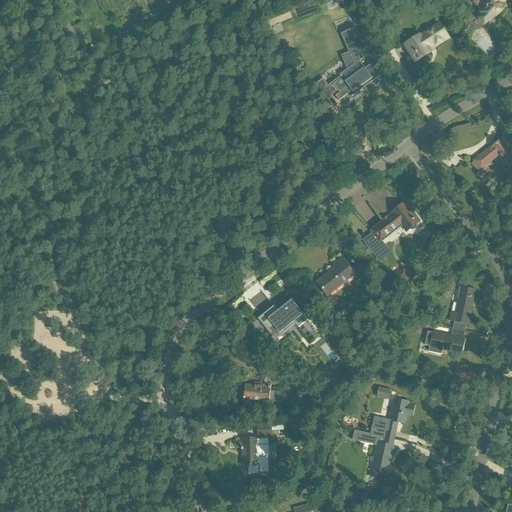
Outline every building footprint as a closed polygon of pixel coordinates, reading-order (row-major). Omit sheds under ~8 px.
[(480,12),(482,15),(479,18),(484,23),(487,20),(488,21),(490,18),(491,20),(496,16),(495,15),(503,7),(499,4),(503,0),(475,0),(474,2),(482,10),(480,12)] [(448,38),(440,25),(421,37),(420,35),(405,45),(416,62),(431,53),(429,50),(448,38)] [(335,96),(339,101),(352,91),(353,93),(371,79),(373,80),(371,82),(380,76),(372,63),(365,68),(360,61),(363,58),(360,51),(366,49),(354,28),(341,34),(349,52),(354,64),(347,69),(340,75),(341,76),(342,78),(332,85),(332,86),(333,85),(338,91),(339,93),(335,96)] [(382,45),(387,54),(394,49),(388,41),(382,45)] [(312,86),(324,102),(334,94),(328,85),(323,78),(312,86)] [(511,164),(511,153),(508,149),(511,147),(503,137),(491,147),(492,147),(472,163),(480,172),(487,167),(485,165),(498,154),(508,167),(511,164)] [(416,227),(416,225),(419,222),(404,203),(391,213),(393,215),(372,232),(374,234),(371,237),(374,241),(377,238),(380,242),(385,238),(386,235),(393,229),(396,229),(401,225),(407,232),(410,230),(413,230),(416,227)] [(350,269),(342,259),(333,266),(335,268),(317,283),(327,296),(357,272),(361,277),(367,272),(359,262),(350,269)] [(449,278),(459,269),(455,264),(445,272),(449,278)] [(395,275),(404,287),(410,282),(414,280),(405,268),(395,275)] [(414,287),(410,282),(404,287),(408,292),(414,287)] [(454,322),(452,329),(465,332),(466,325),(468,325),(476,290),(461,287),(455,313),(451,312),(449,321),(454,322)] [(274,306),(259,318),(273,336),(284,328),(284,329),(287,327),(286,326),(293,320),(299,327),(308,320),(292,300),(288,303),(289,305),(287,306),(286,305),(283,308),(284,309),(279,313),(274,306)] [(428,332),(425,345),(429,346),(428,352),(441,355),(442,352),(443,350),(462,354),(465,339),(463,339),(465,332),(452,329),(451,336),(432,332),(432,333),(428,332)] [(274,378),(275,371),(261,368),(260,374),(263,374),(259,386),(254,386),(245,385),(244,400),(269,402),(269,401),(279,402),(280,402),(282,402),(283,401),(283,400),(284,399),(284,397),(284,396),(284,395),(283,394),(282,393),(281,392),(280,392),(270,391),(271,384),(267,383),(268,376),(274,378)] [(377,397),(390,400),(392,390),(379,387),(377,397)] [(370,434),(393,439),(397,422),(404,424),(406,415),(411,416),(414,405),(408,404),(409,402),(394,399),(389,424),(384,423),(384,425),(379,424),(378,429),(372,427),(370,434)] [(258,436),(279,436),(278,424),(258,425),(258,436)] [(393,482),(396,468),(388,466),(393,446),(392,446),(393,439),(370,434),(355,431),(353,440),(377,445),(372,469),(380,471),(378,479),(393,482)] [(242,450),(243,466),(249,466),(249,474),(259,474),(259,472),(268,472),(268,457),(269,457),(269,446),(267,446),(267,438),(241,438),(241,441),(235,441),(235,447),(241,447),(241,450),(242,450)] [(333,469),(325,469),(327,479),(335,478),(333,469)] [(294,511),(310,511),(319,510),(317,502),(294,508),(294,511)]
